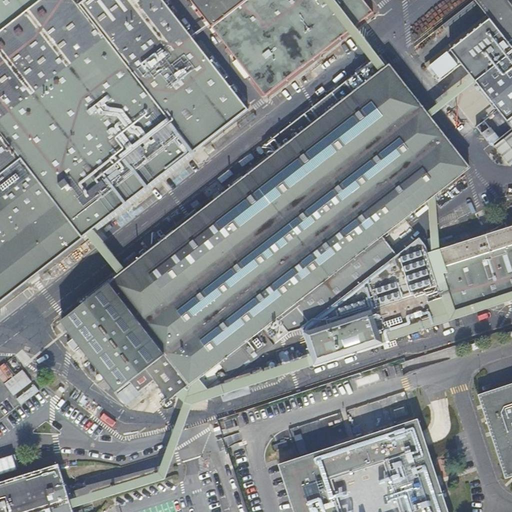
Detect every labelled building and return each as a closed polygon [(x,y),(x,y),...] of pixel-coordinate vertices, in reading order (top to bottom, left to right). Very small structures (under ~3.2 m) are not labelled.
[(0,0),(0,303),(249,110),(164,0),(191,0),(265,97),(369,16),(356,0),(0,0)] [(511,0),(475,0),(511,46),(511,0)] [(511,118),(511,53),(476,81),(508,121),(511,118)] [(390,66),(391,66),(390,66),(386,60),(377,67),(381,73),(390,66)] [(420,238),(397,254),(381,235),(384,233),(385,232),(392,227),(393,227),(392,226),(404,217),(404,218),(405,217),(404,217),(412,211),(413,211),(414,211),(413,210),(419,205),(420,206),(421,205),(420,205),(427,199),(428,200),(428,199),(432,196),(432,195),(436,192),(436,193),(437,193),(436,192),(439,190),(440,191),(441,190),(440,189),(443,187),(444,187),(443,186),(463,171),(464,172),(464,171),(468,168),(469,168),(468,167),(469,167),(469,166),(468,167),(461,158),(461,157),(460,157),(451,145),(452,145),(452,144),(451,145),(445,137),(445,136),(445,135),(444,136),(438,128),(438,127),(437,127),(428,116),(429,115),(428,115),(422,107),(423,107),(422,106),(422,105),(421,106),(415,99),(416,98),(415,98),(413,95),(413,94),(412,95),(410,92),(411,91),(410,90),(409,91),(400,79),(401,79),(400,78),(400,79),(390,66),(391,66),(390,66),(381,73),(321,120),(314,125),(278,153),(81,307),(62,321),(82,346),(81,347),(86,354),(84,356),(86,358),(88,356),(92,361),(93,361),(116,390),(130,380),(146,367),(155,378),(170,398),(189,383),(190,384),(190,383),(198,376),(198,377),(199,377),(198,376),(210,367),(211,367),(210,366),(217,361),(218,362),(219,361),(219,360),(225,355),(226,355),(227,355),(226,354),(230,351),(231,352),(231,351),(235,348),(235,349),(236,349),(235,348),(238,345),(238,346),(239,346),(238,345),(245,340),(246,340),(247,339),(246,339),(253,333),(254,334),(254,333),(265,324),(266,325),(266,324),(273,318),(273,319),(274,318),(275,318),(276,317),(288,332),(303,328),(315,364),(511,299),(511,227),(507,229),(491,233),(482,236),(440,249),(445,265),(433,269),(428,253),(424,242),(420,238)] [(364,71),(346,85),(351,91),(363,81),(369,77),(364,71)] [(351,91),(346,85),(342,80),(319,99),(329,112),(352,93),(351,91)] [(312,122),(314,125),(321,120),(318,117),(311,108),(305,113),(312,122)] [(278,153),(314,125),(312,122),(305,113),(268,141),(278,153)] [(491,233),(507,229),(505,223),(491,231),(491,233)] [(445,265),(440,249),(428,253),(433,269),(445,265)] [(74,336),(67,341),(73,350),(80,345),(74,336)] [(0,378),(2,381),(11,374),(5,365),(0,368),(0,378)] [(138,391),(155,378),(146,367),(130,380),(138,391)] [(21,369),(3,383),(12,395),(30,382),(21,369)] [(20,404),(37,391),(33,385),(16,399),(20,404)] [(511,385),(478,396),(505,479),(511,476),(511,385)] [(417,420),(279,465),(293,511),(447,511),(429,458),(426,447),(421,433),(417,420)] [(285,442),(273,446),(274,450),(287,446),(285,442)] [(72,511),(58,462),(0,479),(0,511),(72,511)] [(174,487),(171,478),(111,497),(114,506),(174,487)]
